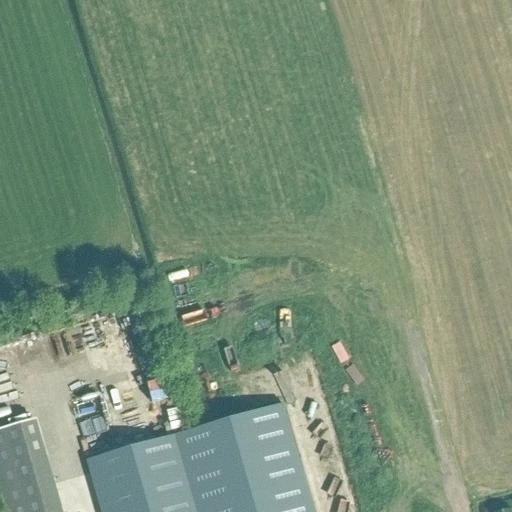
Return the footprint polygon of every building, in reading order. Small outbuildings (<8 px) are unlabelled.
[(207,298),(185,303),(187,314),(210,309),(207,298)] [(91,389),(99,424),(118,420),(110,384),(91,389)] [(26,387),(5,392),(8,404),(29,399),(26,387)] [(307,511),(277,408),(88,462),(101,511),(307,511)] [(62,511),(51,471),(37,421),(0,431),(0,489),(6,511),(62,511)]
